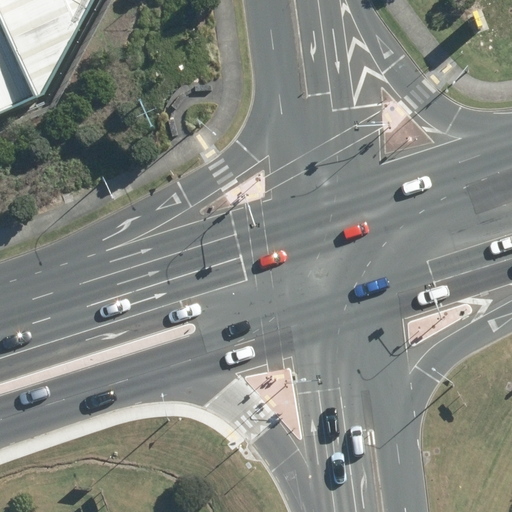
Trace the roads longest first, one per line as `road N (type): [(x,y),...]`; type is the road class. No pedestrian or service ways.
road 1 (primary): [(0,287),(221,170),(265,122),(281,58)]
road 2 (primary): [(0,307),(304,209)]
road 3 (primary): [(326,511),(301,464),(212,367),(157,342)]
road 4 (secondary): [(344,511),(317,285)]
road 5 (primary): [(350,0),(421,91),(511,136)]
road 6 (unclassified): [(328,0),(361,191)]
road 7 (primary): [(511,311),(430,373),(397,446)]
road 8 (secondary): [(372,267),(397,446)]
road 9 (primary): [(317,285),(157,342)]
road 10 (primary): [(157,342),(0,390)]
road 11 (primary): [(361,191),(511,144)]
road 12 (unclassified): [(304,209),(281,58)]
road 13 (primary): [(511,216),(372,267)]
